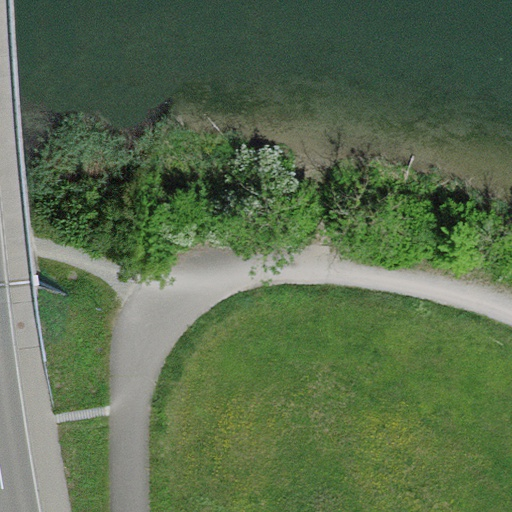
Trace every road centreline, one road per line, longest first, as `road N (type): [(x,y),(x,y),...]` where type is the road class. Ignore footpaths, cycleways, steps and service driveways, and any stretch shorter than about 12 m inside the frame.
road 1 (track): [(163,303),(220,275),(285,264),(439,287),(511,308)]
road 2 (track): [(0,252),(44,249),(113,272),(163,303)]
